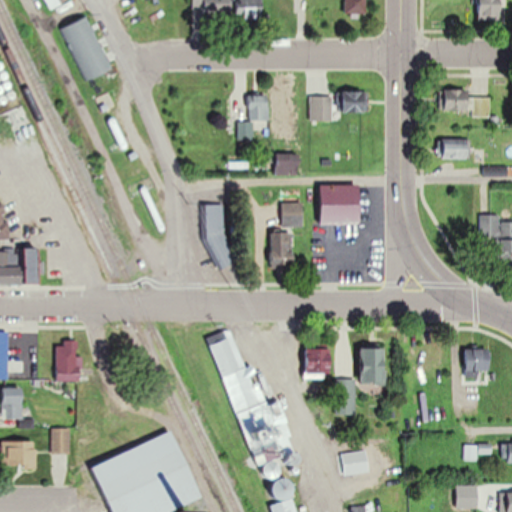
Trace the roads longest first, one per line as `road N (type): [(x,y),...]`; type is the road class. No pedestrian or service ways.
road 1 (residential): [(511,310),(0,303)]
road 2 (residential): [(511,51),(130,59)]
road 3 (secondary): [(511,320),(454,296),(409,245),(402,0)]
road 4 (residential): [(208,306),(175,185),(130,59),(99,0)]
